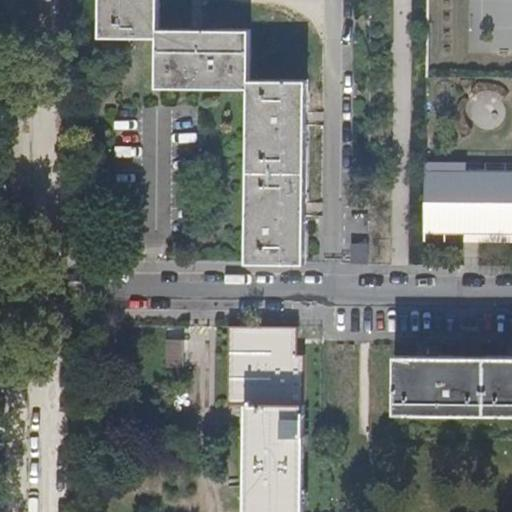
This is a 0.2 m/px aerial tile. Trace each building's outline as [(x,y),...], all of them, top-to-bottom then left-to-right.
[(101,0),(101,37),(158,38),(158,87),(249,89),(250,263),(306,262),(306,261),(307,261),(309,81),(253,80),(254,31),(163,30),(163,0),(101,0)] [(503,124),(494,90),(465,97),(473,132),(503,124)] [(511,170),(426,170),(426,232),(511,232),(511,170)] [(300,330),(234,328),(232,404),(250,404),(307,405),(308,358),(301,358),(300,330)] [(167,366),(188,367),(189,339),(169,338),(167,366)] [(307,413),(332,414),(397,414),(493,415),(511,415),(511,358),(507,359),(467,358),(436,358),(308,358),(307,405),(307,413)] [(306,511),(307,413),(307,405),(250,404),(249,423),(248,511),(306,511)]
